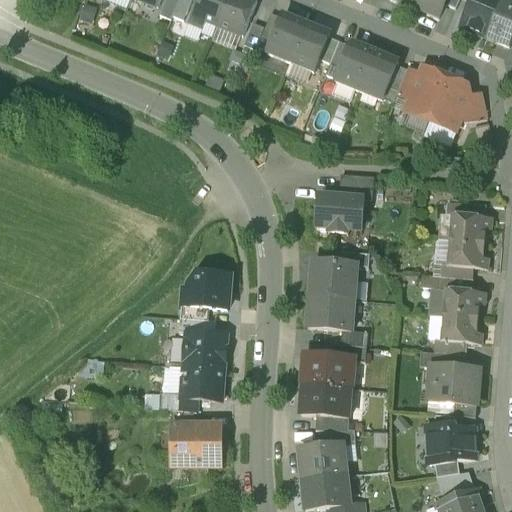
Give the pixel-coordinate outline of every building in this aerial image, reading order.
[(132,0),(157,10),(161,0),(132,0)] [(167,0),(160,18),(170,23),(172,19),(179,0),(167,0)] [(192,2),(188,0),(179,0),(172,19),(183,24),(192,2)] [(198,0),(188,26),(203,32),(206,24),(217,29),(228,0),(198,0)] [(228,0),(217,29),(243,39),(257,4),(246,0),(228,0)] [(412,0),(388,0),(409,9),(412,0)] [(412,0),(409,9),(439,21),(444,7),(447,0),(412,0)] [(447,0),(444,7),(455,12),(460,1),(460,0),(447,0)] [(473,0),(471,5),(461,30),(487,41),(502,4),(503,0),(473,0)] [(511,7),(502,4),(487,41),(509,50),(511,43),(511,7)] [(271,16),(257,49),(268,54),(282,21),(271,16)] [(306,27),(283,17),(282,21),(268,54),(267,56),(290,66),(306,27)] [(253,27),(244,49),(255,53),(264,31),(253,27)] [(306,27),(290,66),(313,75),(319,62),(328,40),(329,36),(306,27)] [(339,44),(328,40),(319,62),(330,66),(330,67),(339,44)] [(339,44),(330,67),(341,71),(350,49),(339,44)] [(336,82),(335,84),(359,94),(375,55),(351,45),(341,71),(336,82)] [(375,55),(359,94),(382,103),(383,102),(387,90),(396,68),(398,65),(375,55)] [(341,71),(330,67),(330,66),(325,78),(336,82),(341,71)] [(396,68),(387,90),(398,95),(407,73),(396,68)] [(448,81),(422,70),(419,77),(409,103),(404,115),(430,125),(448,81)] [(419,77),(407,73),(397,98),(409,103),(419,77)] [(448,81),(430,125),(456,136),(461,125),(470,101),(467,89),(448,81)] [(398,95),(387,90),(383,102),(393,106),(398,95)] [(482,98),(470,101),(461,125),(465,126),(488,122),(482,98)] [(374,181),(341,178),(340,200),(364,202),(364,203),(372,204),(374,181)] [(340,200),(331,200),(331,204),(317,203),(315,232),(329,233),(328,237),(348,239),(348,236),(361,237),(364,203),(364,202),(340,200)] [(459,208),(447,207),(446,219),(452,219),(458,220),(459,208)] [(458,220),(452,219),(450,245),(484,248),(486,233),(491,233),(492,222),(458,220)] [(484,248),(450,245),(448,269),(448,270),(473,272),(488,274),(489,263),(483,262),(484,248)] [(332,268),(312,266),(310,300),(354,303),(365,305),(366,287),(356,286),(357,270),(368,271),(369,258),(333,255),(332,268)] [(473,272),(448,270),(448,269),(442,269),(441,282),(472,284),(473,272)] [(183,294),(180,322),(208,325),(209,312),(229,314),(232,281),(196,278),(187,290),(187,294),(183,294)] [(472,284),(441,282),(422,279),(421,291),(431,293),(440,294),(440,295),(446,295),(446,294),(471,296),(472,284)] [(471,296),(446,294),(446,295),(440,295),(440,294),(431,293),(429,319),(431,320),(478,323),(479,308),(485,308),(486,297),(471,296)] [(354,303),(310,300),(308,332),(342,335),(352,336),(352,335),(354,303)] [(478,323),(431,320),(430,343),(435,343),(441,344),(441,345),(467,347),(481,349),(482,338),(477,337),(478,323)] [(208,325),(180,322),(179,338),(187,338),(187,337),(215,339),(216,325),(208,325)] [(368,337),(352,335),(352,336),(342,335),(341,349),(366,351),(368,337)] [(215,339),(187,337),(187,338),(184,371),(224,374),(227,340),(215,339)] [(467,347),(441,345),(441,344),(435,343),(434,357),(453,359),(466,359),(467,347)] [(341,349),(331,348),(330,362),(353,364),(353,366),(365,367),(366,351),(341,349)] [(434,357),(421,356),(419,370),(431,371),(431,370),(451,372),(453,359),(434,357)] [(330,362),(305,360),(303,389),(351,393),(353,366),(353,364),(330,362)] [(104,365),(83,363),(70,376),(79,379),(103,382),(104,365)] [(451,372),(431,370),(431,371),(429,406),(454,408),(476,410),(479,374),(451,372)] [(224,374),(184,371),(182,401),(182,402),(198,403),(221,405),(224,374)] [(351,393),(303,389),(301,419),(316,420),(349,423),(351,393)] [(197,416),(198,403),(182,402),(182,401),(162,399),(145,398),(144,412),(175,415),(194,416),(197,416)] [(476,410),(454,408),(453,420),(462,421),(475,422),(476,410)] [(194,416),(175,415),(175,430),(192,430),(194,416)] [(453,420),(435,419),(434,431),(461,433),(462,421),(453,420)] [(349,423),(316,420),(315,434),(323,434),(324,434),(348,435),(349,423)] [(175,430),(173,430),(173,470),(208,471),(220,471),(220,430),(192,430),(175,430)] [(434,431),(432,430),(427,436),(428,464),(434,469),(458,466),(476,463),(475,434),(461,433),(434,431)] [(324,434),(323,434),(324,451),(343,449),(355,448),(354,435),(348,435),(324,434)] [(324,451),(299,454),(302,484),(346,479),(343,449),(324,451)] [(458,466),(435,469),(437,481),(459,477),(458,466)] [(208,471),(176,470),(176,491),(208,485),(208,471)] [(437,481),(436,481),(442,501),(474,490),(469,476),(459,477),(437,481)] [(346,479),(302,484),(305,511),(326,511),(327,511),(350,510),(350,508),(346,479)] [(476,494),(436,508),(427,511),(481,511),(480,509),(481,509),(481,507),(482,504),(481,500),(478,498),(476,494)]
